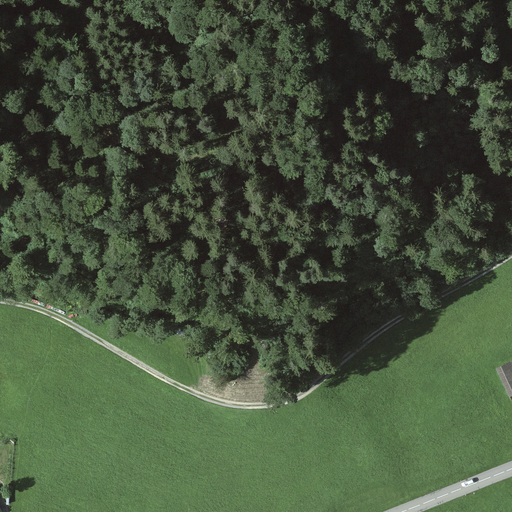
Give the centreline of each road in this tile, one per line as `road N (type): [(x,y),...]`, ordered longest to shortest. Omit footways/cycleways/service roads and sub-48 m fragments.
road 1 (track): [(511,255),(379,332),(302,396),(267,407),(230,405),(175,384),(72,323),(0,304)]
road 2 (track): [(392,0),(335,36),(328,59),(339,145),(301,171),(239,148),(165,158),(127,148),(102,130),(81,0)]
